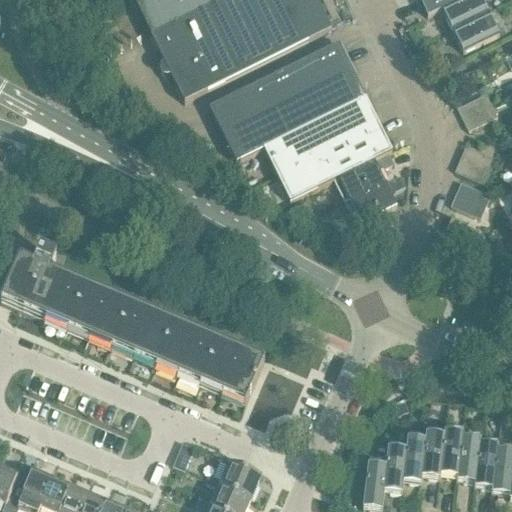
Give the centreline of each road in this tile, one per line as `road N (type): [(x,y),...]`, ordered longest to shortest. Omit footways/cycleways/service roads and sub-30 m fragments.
road 1 (residential): [(374,313),(70,146)]
road 2 (residential): [(374,313),(403,270),(428,167),(429,122),(415,95)]
road 3 (residential): [(0,418),(142,480),(167,421)]
road 4 (residential): [(308,483),(374,313)]
road 5 (residential): [(167,421),(14,356)]
road 6 (residential): [(308,483),(167,421)]
road 7 (residential): [(511,371),(374,313)]
